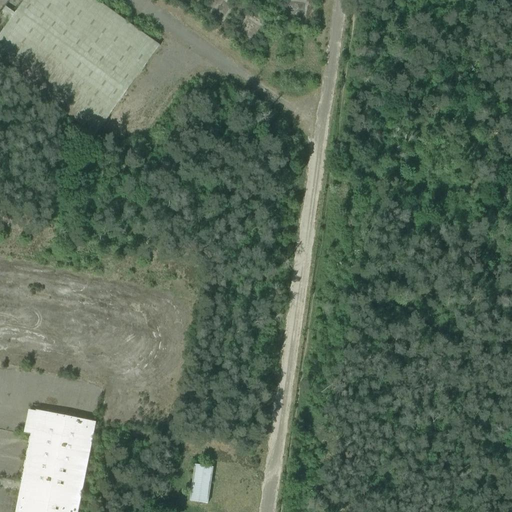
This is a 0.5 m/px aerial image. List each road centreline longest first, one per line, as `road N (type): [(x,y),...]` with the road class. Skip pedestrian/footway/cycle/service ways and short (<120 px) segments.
road 1 (track): [(335,145),(511,273)]
road 2 (track): [(335,145),(317,276)]
